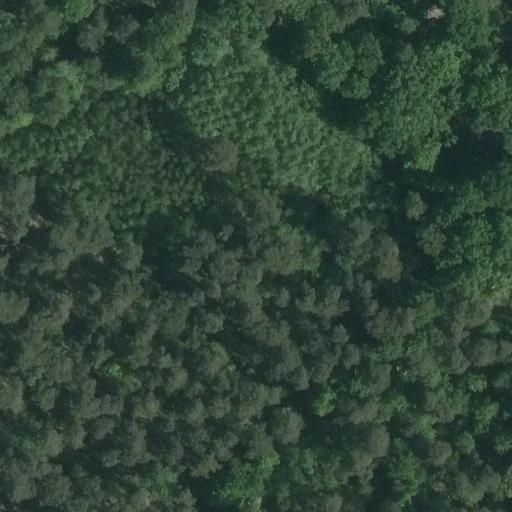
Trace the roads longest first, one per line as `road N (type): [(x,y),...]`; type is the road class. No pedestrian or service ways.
road 1 (track): [(475,109),(401,85),(303,0)]
road 2 (track): [(511,232),(352,363)]
road 3 (unclassified): [(446,0),(475,109),(511,139)]
